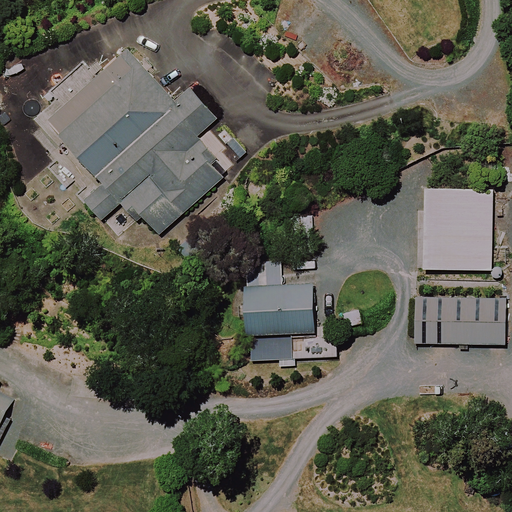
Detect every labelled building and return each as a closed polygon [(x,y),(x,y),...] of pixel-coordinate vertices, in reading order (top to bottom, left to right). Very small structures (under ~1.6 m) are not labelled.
[(135,48),(55,117),(109,179),(89,196),(107,217),(127,200),(159,236),(231,174),(218,159),(223,154),(203,132),(223,115),(196,84),(180,99),(135,48)] [(238,136),(228,144),(242,161),(252,153),(238,136)] [(489,272),(490,192),(422,192),(421,272),(489,272)] [(313,214),(294,214),(295,237),(314,236),(313,214)] [(323,281),(253,285),(258,360),(292,358),(292,347),(327,345),(323,281)] [(501,299),(412,297),(412,346),(501,347),(501,299)] [(0,435),(16,403),(0,395),(0,384),(3,380),(0,378),(0,435)]
